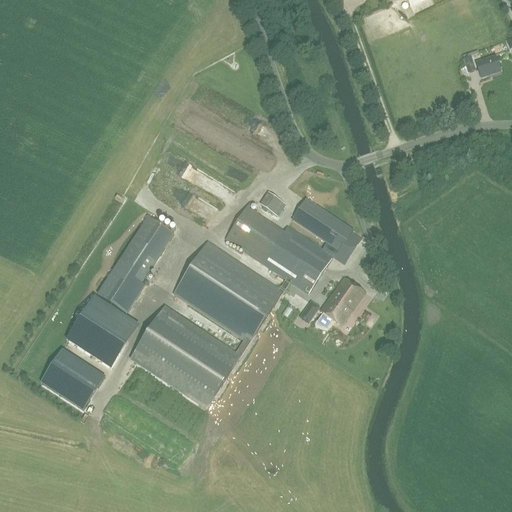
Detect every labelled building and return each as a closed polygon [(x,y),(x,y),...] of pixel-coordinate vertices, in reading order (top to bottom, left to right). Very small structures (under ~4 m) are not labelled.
[(500,65),(498,64),(496,57),(476,64),(481,79),(489,77),(489,75),(500,72),(500,70),(502,68),(500,65)] [(476,72),(472,58),(464,61),(469,75),(476,72)] [(268,194),(260,206),(278,218),(286,206),(268,194)] [(322,251),(287,228),(284,233),(253,213),(250,211),(248,210),(251,204),(250,204),(226,241),(286,281),(290,283),(309,296),(333,259),(335,260),(352,234),(353,232),(306,201),(293,222),(327,244),(322,251)] [(150,217),(126,253),(98,293),(126,312),(145,285),(142,282),(175,234),(150,217)] [(243,342),(248,346),(284,294),(279,291),(209,243),(173,294),(243,342)] [(342,328),(354,312),(366,294),(344,279),(321,313),(342,328)] [(284,299),(305,310),(310,301),(289,290),(284,299)] [(321,307),(312,302),(302,317),(310,323),(321,307)] [(234,354),(165,307),(129,358),(204,409),(248,346),(243,342),(234,354)] [(375,326),(379,317),(372,314),(369,323),(375,326)] [(84,412),(106,378),(63,350),(40,384),(84,412)]
